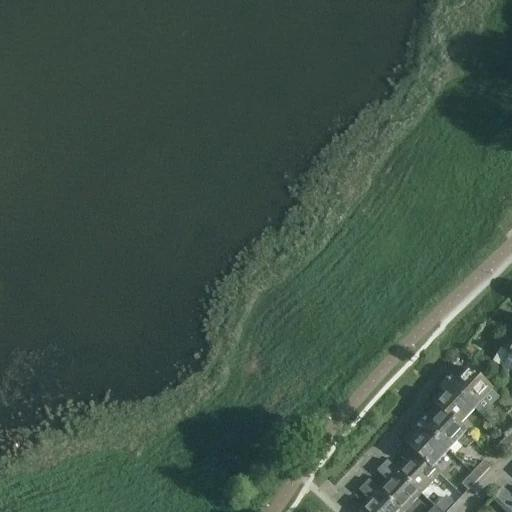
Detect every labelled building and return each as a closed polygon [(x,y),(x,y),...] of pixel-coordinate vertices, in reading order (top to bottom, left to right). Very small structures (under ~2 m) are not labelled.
[(446,382),(476,410),(493,392),(469,369),(458,380),(453,375),(446,382)] [(476,410),(446,382),(440,389),(445,394),(434,405),(442,412),(459,428),(460,427),(476,410)] [(421,424),(450,452),(458,444),(459,445),(468,448),(475,442),(467,434),(460,427),(459,428),(442,412),(432,422),(427,418),(421,424)] [(450,452),(421,424),(414,432),(418,436),(410,445),(409,446),(434,469),(435,468),(450,452)] [(511,447),(511,444),(507,439),(496,451),(502,458),(511,447)] [(406,464),(399,472),(398,473),(422,495),(442,475),(435,468),(434,469),(409,446),(410,445),(408,443),(401,450),(406,455),(401,460),(406,464)] [(406,511),(422,495),(398,473),(399,472),(389,463),(379,474),(389,483),(381,491),(381,492),(380,492),(401,511),(406,511)] [(474,474),(480,481),(491,470),(484,463),(474,474)] [(480,481),(474,474),(462,486),(469,493),(480,481)] [(401,511),(380,492),(381,492),(381,491),(370,482),(364,489),(369,493),(365,497),(370,502),(361,511),(401,511)] [(445,511),(453,504),(446,498),(438,506),(443,511),(445,511)]
